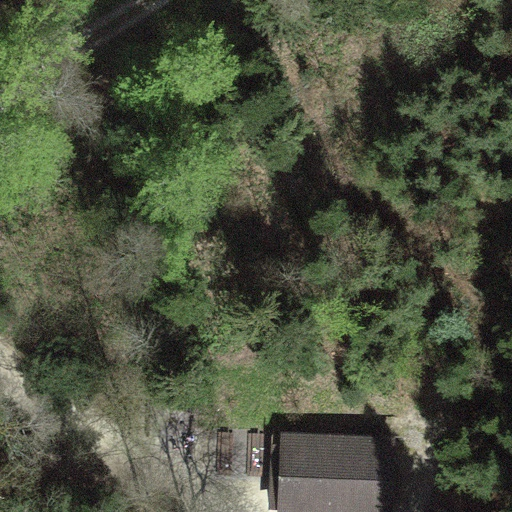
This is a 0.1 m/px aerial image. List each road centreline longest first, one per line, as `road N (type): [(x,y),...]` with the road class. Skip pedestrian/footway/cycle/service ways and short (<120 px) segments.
road 1 (track): [(0,357),(60,419),(207,511)]
road 2 (track): [(0,98),(151,0)]
